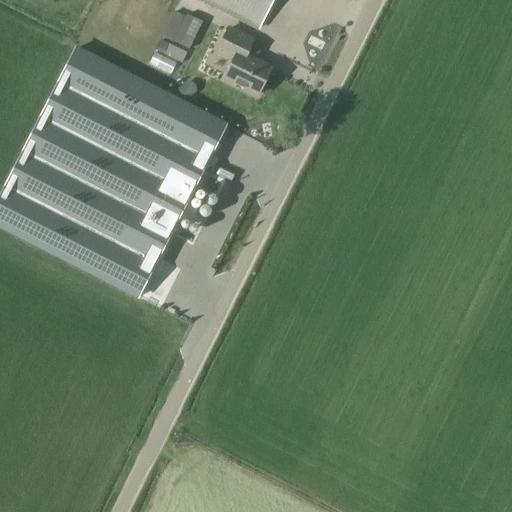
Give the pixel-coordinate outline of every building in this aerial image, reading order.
[(203,0),(250,23),(262,0),(203,0)] [(185,17),(183,22),(199,30),(202,22),(186,15),(185,17)] [(256,95),(271,67),(246,53),(253,39),(229,26),(217,49),(235,59),(225,79),(256,95)] [(160,41),(156,50),(164,53),(167,44),(160,41)] [(76,49),(0,196),(0,228),(136,298),(225,125),(76,49)] [(155,53),(150,63),(170,73),(175,63),(155,53)] [(189,82),(176,91),(182,101),(196,92),(189,82)]
